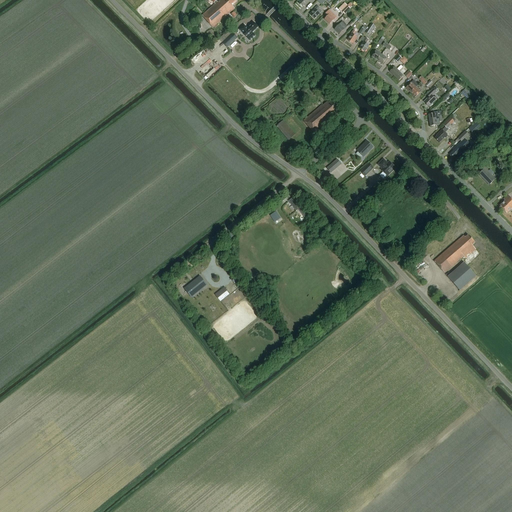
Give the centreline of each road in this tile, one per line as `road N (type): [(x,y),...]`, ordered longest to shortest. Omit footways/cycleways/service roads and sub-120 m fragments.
road 1 (unclassified): [(511,387),(321,191),(234,124),(111,0)]
road 2 (track): [(264,18),(360,120),(211,241)]
road 3 (residential): [(421,139),(419,112),(334,41)]
road 4 (track): [(360,120),(458,216)]
road 5 (tertiary): [(421,139),(329,47)]
road 6 (tertiary): [(511,232),(421,139)]
